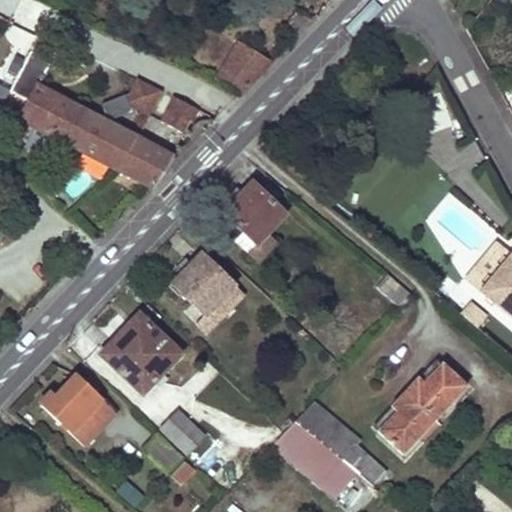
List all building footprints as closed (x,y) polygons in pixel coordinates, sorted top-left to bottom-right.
[(38,34),(20,70),(40,81),(58,45),(38,34)] [(11,64),(19,68),(30,46),(18,41),(8,63),(11,64)] [(239,43),(217,80),(229,89),(239,96),(271,62),(239,43)] [(19,68),(11,64),(3,80),(11,84),(19,68)] [(129,93),(123,96),(130,112),(135,110),(149,118),(162,91),(136,78),(129,93)] [(173,158),(34,86),(16,121),(33,129),(33,128),(54,138),(154,189),(173,158)] [(123,96),(114,100),(121,116),(130,112),(123,96)] [(194,108),(174,97),(161,122),(182,132),(194,108)] [(33,128),(33,129),(24,145),(26,150),(39,157),(45,154),(54,138),(33,128)] [(256,245),(285,215),(252,183),(223,214),(256,245)] [(479,292),(511,319),(511,255),(511,254),(479,292)] [(201,255),(173,285),(205,315),(196,324),(205,333),(226,313),(217,305),(234,287),(201,255)] [(387,275),(376,287),(400,308),(412,296),(387,275)] [(234,287),(217,305),(226,313),(243,295),(234,287)] [(468,306),(461,318),(477,327),(484,315),(468,306)] [(139,316),(125,331),(128,334),(143,319),(139,316)] [(125,331),(101,355),(142,394),(153,383),(162,374),(180,355),(143,319),(128,334),(125,331)] [(436,359),(418,379),(423,384),(442,363),(436,359)] [(403,455),(428,428),(451,403),(466,387),(442,363),(423,384),(418,379),(391,407),(397,412),(378,432),(403,455)] [(167,379),(162,374),(153,383),(159,388),(167,379)] [(51,394),(40,406),(84,447),(103,426),(88,413),(101,399),(76,377),(56,398),(51,394)] [(101,399),(88,413),(103,426),(115,412),(101,399)] [(313,402),(294,422),(356,472),(372,486),(386,473),(357,445),(361,441),(313,402)] [(451,403),(428,428),(433,432),(456,408),(451,403)] [(391,407),(373,427),(378,432),(397,412),(391,407)] [(187,455),(203,438),(177,413),(161,430),(187,455)] [(284,433),(273,444),(320,484),(324,480),(338,494),(356,472),(294,422),(284,433)] [(167,474),(182,459),(157,435),(142,450),(167,474)] [(186,461),(172,475),(182,486),(196,472),(186,461)] [(123,482),(113,496),(135,510),(144,497),(123,482)] [(486,511),(511,511),(511,510),(480,484),(468,497),(486,511)] [(402,511),(389,501),(380,511),(402,511)]
